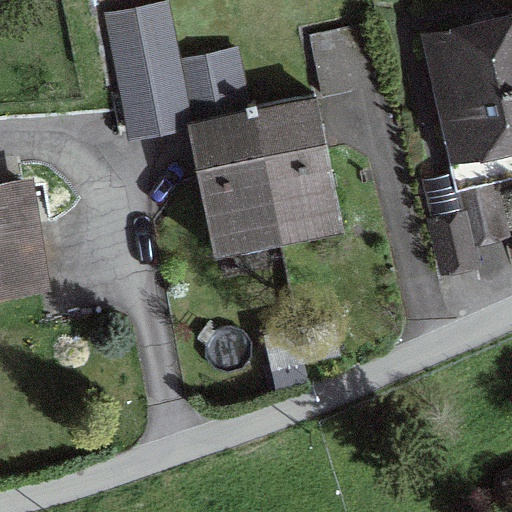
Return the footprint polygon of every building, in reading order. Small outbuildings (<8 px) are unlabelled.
[(107,13),(131,130),(189,118),(214,237),(277,224),(251,100),(247,101),(236,48),(178,59),(165,1),(107,13)] [(457,186),(491,178),(495,195),(511,191),(511,176),(511,174),(511,173),(511,15),(432,34),(443,82),(433,84),(456,186),(457,186)] [(309,34),(322,93),(380,80),(368,21),(309,34)] [(255,99),(251,100),(277,224),(339,212),(314,92),(256,104),(255,99)] [(491,178),(457,186),(470,236),(503,229),(495,195),(491,178)] [(0,282),(38,277),(23,180),(0,183),(0,282)] [(298,323),(305,357),(340,350),(332,316),(298,323)] [(306,377),(302,358),(305,357),(298,323),(263,331),(277,384),(306,377)] [(511,465),(497,473),(493,509),(511,502),(511,465)]
